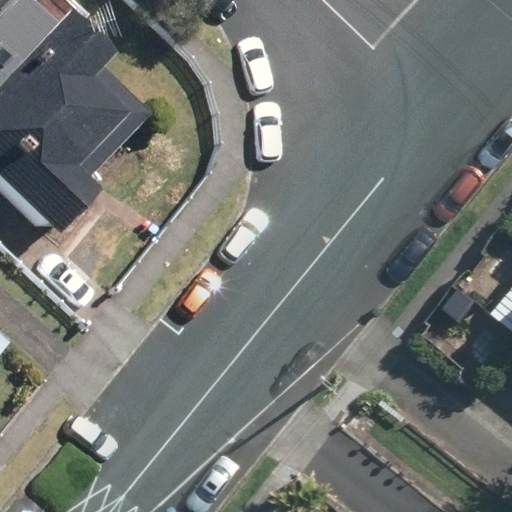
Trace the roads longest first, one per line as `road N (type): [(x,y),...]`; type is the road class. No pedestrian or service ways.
road 1 (residential): [(441,107),(116,511)]
road 2 (residential): [(441,107),(321,0)]
